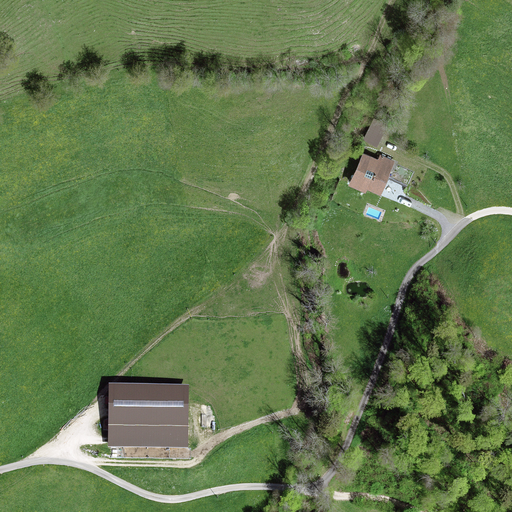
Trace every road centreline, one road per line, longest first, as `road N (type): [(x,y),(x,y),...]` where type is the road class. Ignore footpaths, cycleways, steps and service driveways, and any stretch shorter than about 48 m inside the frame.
road 1 (track): [(25,463),(273,242),(393,0)]
road 2 (unclassified): [(0,469),(60,460),(168,499),(235,486),(312,489)]
